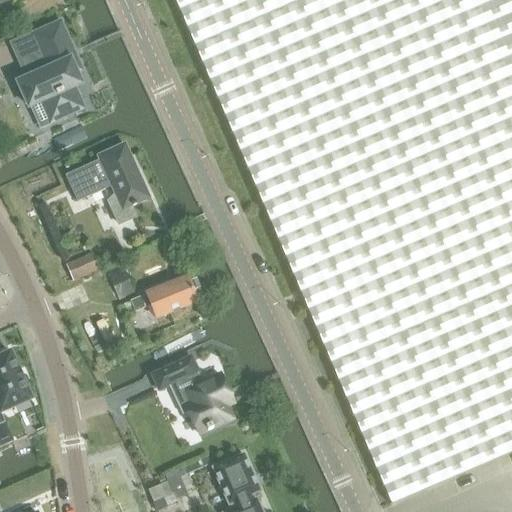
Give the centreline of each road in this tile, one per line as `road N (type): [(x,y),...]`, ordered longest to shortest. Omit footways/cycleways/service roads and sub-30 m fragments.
road 1 (tertiary): [(355,511),(125,0)]
road 2 (residential): [(36,314),(58,380),(79,511)]
